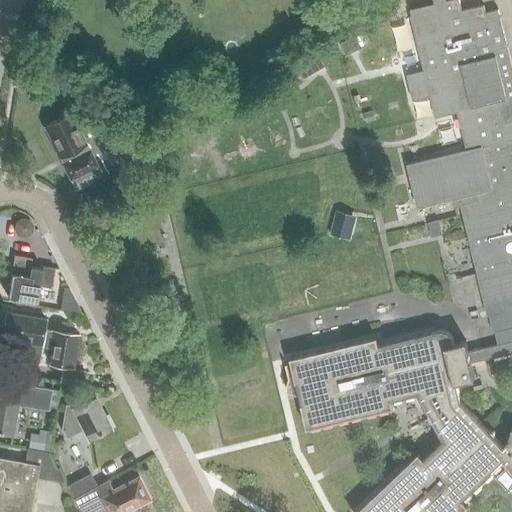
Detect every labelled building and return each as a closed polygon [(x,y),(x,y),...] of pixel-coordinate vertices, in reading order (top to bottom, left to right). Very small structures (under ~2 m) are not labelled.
[(511,511),(511,74),(497,13),(485,16),(483,9),(461,14),(458,1),(445,4),(444,0),(441,0),(433,2),(434,7),(409,13),(424,73),(407,77),(413,103),(430,99),(435,120),(458,115),(466,151),(407,165),(417,207),(452,199),(454,207),(460,206),(486,315),(488,314),(492,331),(493,331),(496,344),(468,351),(465,340),(453,343),(453,340),(452,340),(450,335),(446,332),(442,330),(437,330),(377,344),(375,337),(289,358),(306,428),(392,407),(391,400),(417,394),(442,440),(422,459),(417,453),(355,511),(460,511),(467,506),(462,500),(502,462),(511,473),(511,511)] [(354,36),(339,44),(345,55),(360,48),(354,36)] [(307,62),(296,68),(303,80),(313,74),(307,62)] [(48,139),(74,190),(102,176),(76,125),(73,126),(67,114),(44,126),(50,138),(48,139)] [(134,144),(115,154),(125,173),(144,164),(134,144)] [(336,210),(329,234),(350,240),(356,216),(336,210)] [(16,222),(14,229),(18,235),(25,236),(31,233),(32,225),(28,220),(21,219),(16,222)] [(447,235),(443,221),(433,224),(437,238),(447,235)] [(6,297),(36,302),(38,286),(50,288),(54,268),(41,266),(41,269),(29,267),(28,276),(10,273),(6,297)] [(80,312),(67,287),(63,286),(59,309),(80,312)] [(4,312),(0,338),(20,342),(18,356),(20,359),(37,362),(40,345),(56,348),(54,365),(72,368),(77,335),(51,330),(51,331),(42,330),(44,319),(4,312)] [(59,383),(83,387),(86,371),(62,367),(59,383)] [(3,395),(0,394),(0,431),(11,433),(16,405),(47,410),(50,389),(5,381),(3,395)] [(82,430),(87,439),(110,427),(95,396),(73,407),(72,407),(65,405),(61,429),(66,439),(82,430)] [(30,432),(27,444),(47,448),(50,430),(38,428),(37,433),(30,432)] [(0,511),(29,511),(36,479),(64,483),(57,469),(53,468),(46,452),(26,449),(24,462),(0,458),(0,511)] [(66,487),(73,499),(96,486),(89,474),(66,487)] [(119,511),(146,499),(136,479),(112,491),(107,481),(73,499),(79,511),(97,511),(106,508),(107,511),(119,511)]
